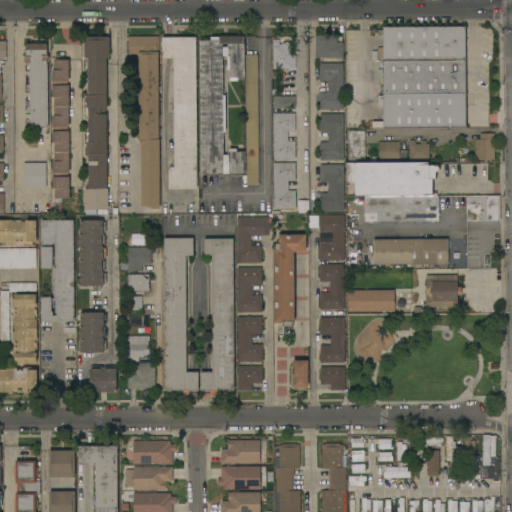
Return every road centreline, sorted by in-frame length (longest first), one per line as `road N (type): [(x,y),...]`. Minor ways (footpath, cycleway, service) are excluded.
road 1 (residential): [(0,9),(511,8)]
road 2 (residential): [(0,421),(476,415)]
